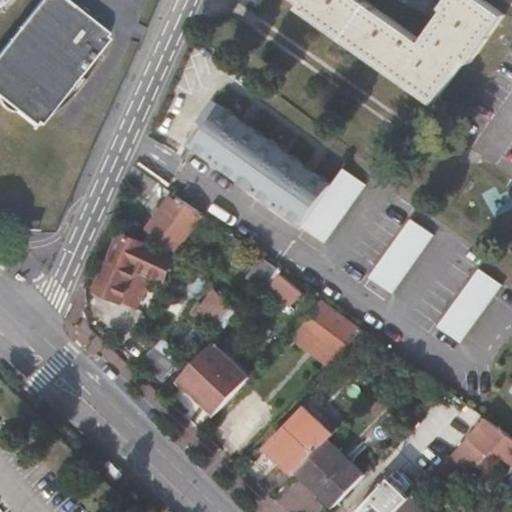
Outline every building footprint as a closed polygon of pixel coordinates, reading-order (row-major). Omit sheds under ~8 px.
[(86,84),(117,35),(71,0),(46,0),(0,61),(0,91),(45,127),(86,84)] [(294,0),(301,5),(298,9),(435,106),(466,60),(472,64),(503,17),(481,2),(478,0),(449,0),(443,9),(446,11),(440,20),(422,46),(356,0),(294,0)] [(192,143),(307,225),(334,187),(215,102),(201,123),(205,125),(192,143)] [(144,165),(140,170),(158,183),(171,192),(174,187),(144,165)] [(150,200),(158,183),(140,170),(137,167),(129,184),(150,200)] [(306,227),(328,244),(369,187),(346,170),(334,187),(307,225),(306,227)] [(175,248),(200,213),(172,193),(160,211),(155,206),(149,215),(154,219),(148,227),(175,248)] [(391,296),(433,239),(410,223),(369,281),(391,296)] [(164,254),(141,238),(125,231),(99,289),(117,297),(136,255),(155,269),(164,254)] [(250,279),(263,289),(278,269),(263,258),(250,279)] [(460,346),(502,288),(480,273),(438,330),(460,346)] [(291,307),(303,294),(284,276),(272,290),(291,307)] [(228,324),(241,308),(218,288),(204,304),(228,324)] [(366,332),(324,302),(300,328),(337,363),(357,341),(366,332)] [(300,328),(290,338),(327,373),(337,363),(300,328)] [(406,361),(366,332),(357,341),(398,369),(406,361)] [(185,362),(162,340),(158,344),(181,367),(185,362)] [(253,378),(216,342),(181,378),(219,414),(253,378)] [(169,380),(181,367),(158,344),(145,358),(169,380)] [(420,395),(423,391),(437,402),(448,390),(406,361),(398,369),(393,375),(420,395)] [(340,431),(313,404),(307,411),(335,437),(340,431)] [(270,450),(297,476),(300,473),(328,443),(335,437),(307,411),(270,450)] [(511,462),(511,436),(488,419),(473,435),(511,462)] [(328,443),(300,473),(336,507),(364,478),(328,443)] [(391,480),(361,511),(399,511),(412,499),(391,480)] [(412,499),(399,511),(431,511),(415,496),(412,499)]
